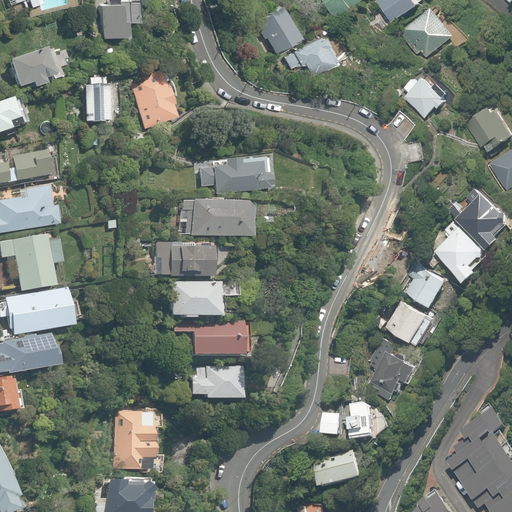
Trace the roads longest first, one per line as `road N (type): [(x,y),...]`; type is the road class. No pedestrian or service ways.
road 1 (tertiary): [(239,511),(242,468),(308,411),(324,327),(386,196),(390,162),(362,124),(234,88),(214,61),(191,0)]
road 2 (residential): [(380,511),(456,373),(511,319)]
